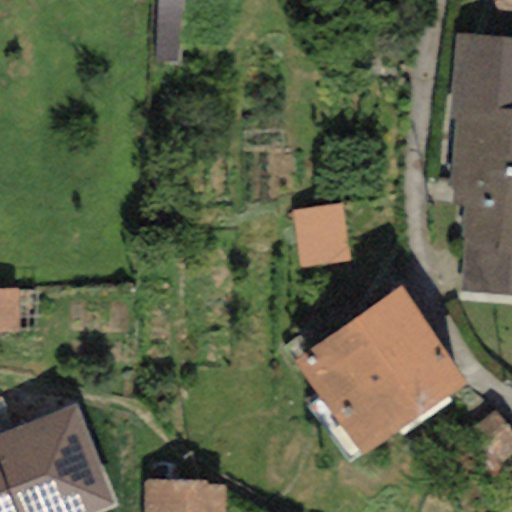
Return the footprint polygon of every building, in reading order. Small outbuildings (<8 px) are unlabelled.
[(511,39),(454,35),(448,122),(456,122),(450,207),(462,208),(456,292),(511,295),(511,39)] [(348,263),(341,204),(290,210),(297,269),(348,263)] [(401,289),(294,362),(359,458),(467,385),(401,289)] [(0,511),(98,511),(115,506),(74,403),(0,432),(0,511)] [(203,481),(142,484),(143,511),(222,511),(221,486),(203,487),(203,481)]
